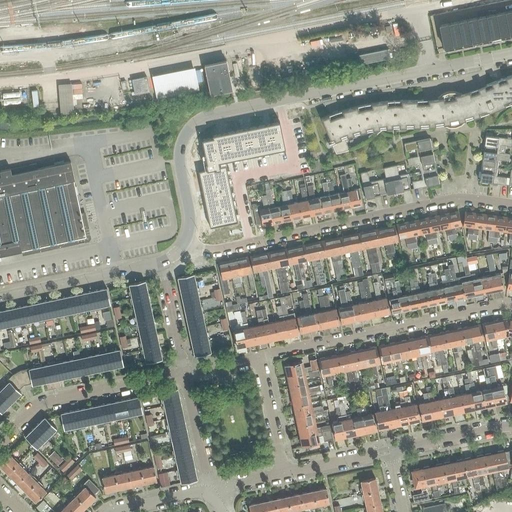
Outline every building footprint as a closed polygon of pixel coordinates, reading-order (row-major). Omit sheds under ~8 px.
[(505,12),(496,14),(501,41),(510,39),(510,40),(511,40),(510,39),(511,39),(505,12)] [(496,14),(486,16),(492,43),(501,41),(501,42),(501,41),(496,14)] [(486,16),(477,18),(482,45),(491,43),(491,44),(492,44),(492,43),(486,16)] [(477,18),(467,20),(473,47),(482,45),(482,46),(482,45),(477,18)] [(467,20),(458,22),(463,49),(472,47),(473,48),(473,47),(467,20)] [(458,22),(448,24),(454,51),(463,49),(463,50),(464,50),(463,49),(458,22)] [(444,48),(444,52),(445,53),(454,51),(454,52),(454,51),(448,24),(440,25),(439,25),(442,39),(443,48),(444,48)] [(390,58),(388,49),(358,55),(359,60),(360,64),(390,58)] [(226,61),(204,65),(209,91),(210,95),(232,90),(231,86),(231,82),(230,79),(226,61)] [(195,71),(153,79),(157,99),(199,90),(195,71)] [(414,100),(408,100),(401,100),(395,101),(389,101),(383,102),(379,102),(374,103),(370,103),(364,104),(358,106),(351,108),(345,109),(341,110),(337,112),(330,114),(326,116),(320,118),(336,154),(337,153),(341,153),(344,152),(349,150),(345,138),(352,135),(360,133),(368,131),(376,130),(384,129),(392,128),(400,127),(415,127),(425,127),(437,125),(443,125),(449,127),(455,127),(461,124),(465,120),(476,117),(483,115),(484,114),(491,112),(503,107),(509,104),(511,103),(511,75),(486,85),(468,91),(460,94),(454,92),(448,92),(442,94),(438,98),(432,99),(423,100),(414,100)] [(149,92),(146,80),(146,77),(132,80),(135,95),(149,92)] [(83,79),(60,81),(62,109),(75,108),(74,89),(83,88),(83,79)] [(207,170),(198,172),(210,227),(237,222),(226,166),(220,167),(219,162),(285,149),(279,122),(213,135),(213,137),(202,140),(207,164),(206,164),(207,170)] [(500,145),(511,147),(511,139),(485,136),(483,151),(499,153),(500,145)] [(404,144),(405,151),(416,149),(417,156),(417,157),(433,154),(430,139),(404,144)] [(509,161),(510,154),(499,153),(483,151),(481,166),(497,168),(498,160),(509,161)] [(407,159),(408,163),(408,166),(419,164),(421,172),(436,168),(433,154),(417,157),(417,156),(407,159)] [(318,160),(311,161),(314,172),(320,170),(318,160)] [(71,162),(55,165),(37,169),(36,163),(29,165),(29,166),(32,165),(33,170),(11,174),(10,169),(11,169),(10,169),(0,171),(0,172),(1,176),(0,176),(0,256),(22,252),(21,251),(53,244),(62,242),(62,240),(73,238),(73,240),(86,237),(85,232),(73,180),(75,180),(71,162)] [(395,193),(410,190),(407,174),(399,176),(396,165),(390,167),(395,193)] [(497,168),(481,166),(479,181),(492,183),(492,184),(497,185),(497,184),(509,185),(506,184),(507,178),(496,176),(497,168)] [(385,179),(377,180),(381,196),(395,193),(390,167),(383,168),(384,172),(385,179)] [(413,189),(422,187),(422,188),(427,187),(427,186),(439,183),(436,168),(421,172),(422,180),(412,182),(413,189)] [(367,172),(360,173),(366,199),(381,196),(377,180),(369,182),(367,172)] [(340,175),(341,179),(343,192),(339,193),(342,210),(350,209),(349,208),(352,207),(346,179),(345,174),(340,175)] [(321,183),(324,196),(320,197),(323,214),(330,213),(330,212),(333,211),(326,182),(326,179),(325,179),(325,178),(321,179),(322,183),(321,183)] [(358,189),(354,190),(353,190),(350,178),(346,179),(352,207),(354,207),(362,206),(362,205),(358,189)] [(334,194),(332,181),(331,181),(326,182),(333,211),(335,211),(335,212),(342,210),(339,193),(334,194)] [(311,216),(310,211),(304,183),(299,185),(300,188),(302,201),(298,202),(302,219),(309,217),(309,216),(311,216)] [(307,187),(312,210),(313,215),(317,215),(318,215),(323,214),(320,197),(316,198),(315,193),(313,193),(312,186),(307,187)] [(285,188),(286,191),(292,220),(294,219),(294,220),(302,219),(298,202),(293,203),(290,190),(289,187),(285,188)] [(266,195),(273,224),(275,224),(282,223),(279,206),(274,207),(272,194),(270,189),(265,190),(266,195)] [(284,205),(279,206),(282,223),(290,221),(289,220),(292,220),(286,191),(281,192),(284,205)] [(262,222),(263,226),(263,227),(270,226),(270,225),(273,224),(266,195),(262,196),(265,209),(259,210),(259,208),(255,204),(252,204),(253,209),(256,224),(262,222)] [(458,212),(448,214),(452,235),(457,234),(455,227),(460,226),(461,226),(461,225),(458,212)] [(465,212),(463,226),(468,227),(467,234),(472,235),(475,214),(465,212)] [(448,214),(437,216),(441,231),(446,229),(447,236),(452,235),(448,214)] [(475,214),(472,235),(477,236),(478,228),(484,229),(486,215),(475,214)] [(486,215),(484,229),(489,229),(488,237),(493,238),(496,216),(486,215)] [(437,216),(427,218),(432,239),(437,238),(435,232),(440,231),(441,231),(437,216)] [(496,216),(493,238),(498,238),(499,231),(504,231),(506,218),(496,216)] [(427,218),(417,221),(420,235),(425,234),(427,240),(432,239),(427,218)] [(417,221),(407,223),(411,244),(416,243),(415,236),(420,235),(417,221)] [(407,223),(396,225),(397,230),(400,239),(405,238),(406,245),(411,244),(407,223)] [(398,241),(396,230),(395,225),(388,227),(388,228),(386,228),(386,227),(385,227),(392,259),(396,258),(393,242),(398,241)] [(383,228),(376,229),(380,245),(384,244),(388,260),(392,259),(385,227),(385,228),(385,229),(383,229),(383,228)] [(375,246),(379,245),(380,245),(376,229),(370,231),(371,232),(368,232),(368,231),(367,231),(374,262),(378,262),(375,246)] [(359,233),(362,249),(367,248),(370,263),(374,262),(367,231),(367,232),(365,233),(365,232),(359,233)] [(350,235),(359,276),(363,275),(357,250),(362,249),(359,233),(353,234),(353,235),(351,236),(350,235)] [(341,237),(344,253),(349,252),(354,277),(359,276),(350,235),(349,235),(349,236),(347,237),(347,236),(341,237)] [(332,239),(341,278),(340,275),(344,274),(340,253),(344,253),(341,237),(335,238),(335,239),(333,240),(333,239),(332,239)] [(331,255),(337,281),(341,280),(341,278),(332,239),(331,239),(332,240),(330,240),(329,239),(323,241),(326,256),(331,255)] [(319,274),(323,273),(319,258),(325,257),(321,241),(315,243),(315,244),(313,244),(313,243),(312,243),(319,274)] [(319,274),(312,243),(311,243),(312,244),(310,245),(309,244),(303,245),(306,261),(311,260),(314,275),(315,275),(319,274)] [(295,247),(294,247),(301,278),(305,277),(302,262),(306,261),(303,245),(297,246),(297,247),(295,248),(295,247)] [(293,264),(297,279),(301,278),(294,247),(294,248),(292,249),(292,248),(285,249),(289,265),(293,264)] [(284,266),(289,265),(285,249),(280,250),(280,251),(278,252),(277,251),(286,292),(291,291),(290,288),(289,289),(284,266)] [(274,251),(268,253),(271,268),(276,267),(279,283),(278,283),(280,293),(286,292),(277,251),(276,251),(276,252),(274,252),(274,251)] [(260,254),(259,254),(266,286),(267,295),(268,295),(269,298),(272,297),(270,288),(269,288),(268,285),(270,285),(266,269),(271,268),(268,253),(262,254),(262,255),(260,255),(260,254)] [(250,256),(251,261),(253,272),(258,271),(261,287),(266,286),(259,254),(258,255),(259,256),(256,256),(256,255),(250,256)] [(504,289),(503,284),(502,281),(506,280),(508,266),(502,266),(503,273),(500,274),(500,273),(495,274),(494,270),(495,269),(492,254),(486,255),(488,265),(494,291),(496,291),(496,292),(504,290),(503,289),(504,289)] [(476,256),(466,258),(468,265),(475,264),(477,263),(476,257),(476,256)] [(255,289),(249,262),(248,257),(238,259),(241,275),(247,274),(250,290),(255,289)] [(241,275),(238,259),(228,261),(232,277),(233,284),(243,282),(241,275)] [(219,263),(219,266),(220,270),(225,294),(229,293),(226,278),(232,277),(228,261),(219,263)] [(219,263),(217,264),(217,268),(218,271),(223,295),(225,294),(220,270),(219,266),(219,263)] [(404,269),(402,263),(393,265),(394,271),(404,269)] [(449,268),(448,268),(455,300),(459,299),(460,300),(463,299),(463,298),(465,298),(460,277),(456,278),(453,264),(448,265),(449,268)] [(463,266),(464,269),(465,276),(460,277),(465,298),(465,299),(472,297),(472,296),(474,296),(468,268),(469,268),(468,265),(463,266)] [(485,276),(481,277),(484,294),(492,293),(491,292),(494,291),(488,265),(483,266),(485,276)] [(430,290),(425,291),(428,305),(429,305),(430,306),(433,305),(434,304),(437,304),(431,274),(429,266),(426,267),(428,279),(429,284),(428,284),(430,290)] [(481,277),(476,278),(473,267),(469,268),(468,268),(474,296),(477,295),(477,296),(484,294),(481,277)] [(442,281),(443,287),(446,302),(447,301),(448,302),(451,301),(452,300),(455,300),(448,268),(445,269),(447,280),(442,281)] [(434,273),(431,274),(437,304),(441,303),(441,304),(445,303),(445,302),(446,302),(443,287),(438,288),(437,282),(436,282),(434,273)] [(196,288),(193,274),(178,278),(181,291),(196,288)] [(388,299),(391,308),(392,313),(393,313),(394,314),(397,313),(398,312),(401,311),(394,282),(393,274),(383,276),(386,288),(392,287),(393,292),(392,292),(393,298),(388,299)] [(301,278),(302,283),(303,288),(312,286),(311,280),(306,281),(305,277),(301,278)] [(416,277),(412,278),(419,307),(423,307),(423,308),(427,307),(427,306),(428,305),(425,291),(420,292),(419,286),(418,286),(416,277)] [(416,308),(419,307),(412,278),(409,279),(411,288),(410,288),(411,294),(407,295),(410,309),(411,309),(412,310),(415,309),(416,308)] [(376,299),(371,301),(367,279),(357,281),(361,280),(362,280),(370,318),(373,317),(373,318),(380,317),(380,316),(376,299)] [(362,280),(361,280),(357,281),(362,303),(357,304),(361,321),(368,319),(368,318),(370,318),(362,280)] [(129,284),(132,298),(148,295),(145,281),(129,284)] [(398,281),(394,282),(401,311),(404,311),(405,311),(409,311),(409,310),(410,309),(407,295),(402,296),(400,290),(398,281)] [(390,314),(386,297),(381,298),(378,282),(373,283),(376,299),(380,316),(382,315),(382,316),(390,315),(390,314)] [(181,291),(183,304),(199,301),(196,288),(181,291)] [(110,305),(107,289),(93,291),(97,307),(110,305)] [(343,307),(338,308),(341,324),(342,325),(349,323),(351,322),(345,292),(344,290),(340,291),(343,307)] [(84,310),(97,307),(93,291),(80,294),(84,310)] [(349,291),(345,292),(351,322),(354,322),(361,321),(357,304),(352,305),(349,291)] [(320,330),(316,312),(312,313),(307,293),(302,294),(303,300),(310,331),(312,330),(313,331),(320,330)] [(80,294),(68,297),(71,313),(84,310),(80,294)] [(132,298),(135,311),(151,308),(148,295),(132,298)] [(339,325),(338,320),(336,308),(330,310),(327,295),(323,296),(330,327),(332,326),(332,327),(339,326),(339,325)] [(298,334),(297,330),(294,313),(288,314),(286,305),(287,304),(285,296),(279,298),(281,305),(288,336),(290,335),(290,336),(298,334)] [(330,327),(323,296),(318,297),(321,311),(316,312),(320,330),(327,328),(327,327),(330,327)] [(58,316),(71,313),(68,297),(55,300),(58,316)] [(45,318),(47,326),(53,325),(52,317),(58,316),(55,300),(42,302),(45,318)] [(296,317),(299,328),(300,333),(300,334),(308,332),(308,331),(310,331),(303,300),(299,301),(302,316),(296,317)] [(183,304),(186,317),(202,313),(199,301),(183,304)] [(33,321),(45,318),(42,302),(29,305),(33,321)] [(33,321),(29,305),(16,308),(20,324),(33,321)] [(247,344),(240,314),(239,309),(238,305),(232,306),(235,318),(237,319),(238,323),(233,331),(237,348),(245,346),(245,345),(247,344)] [(279,320),(274,322),(278,339),(285,337),(285,336),(288,336),(281,305),(276,306),(279,320)] [(3,311),(7,327),(20,324),(16,308),(3,311)] [(135,311),(138,324),(153,321),(151,308),(135,311)] [(265,309),(261,310),(267,340),(270,340),(270,341),(278,339),(274,322),(268,323),(265,309)] [(258,325),(253,326),(257,343),(265,342),(265,341),(267,340),(261,310),(255,311),(258,325)] [(186,317),(189,330),(205,326),(202,313),(186,317)] [(244,313),(240,314),(247,344),(249,344),(249,345),(257,343),(253,326),(248,327),(246,317),(245,317),(244,313)] [(495,338),(504,336),(505,336),(505,334),(507,318),(501,319),(502,320),(499,321),(499,320),(492,321),(492,322),(495,338)] [(111,319),(105,320),(107,327),(107,328),(114,326),(113,319),(111,319)] [(138,324),(140,337),(156,334),(153,321),(138,324)] [(482,325),(483,329),(486,340),(491,339),(492,344),(493,348),(497,347),(496,343),(495,338),(492,322),(490,323),(490,322),(482,324),(482,325)] [(483,339),(481,330),(480,325),(480,324),(474,325),(474,326),(472,327),(472,326),(471,326),(479,365),(488,363),(487,359),(482,360),(481,356),(478,340),(483,339)] [(189,330),(192,343),(208,339),(205,326),(189,330)] [(469,342),(473,358),(468,359),(470,367),(479,365),(471,326),(470,326),(470,327),(468,328),(468,327),(462,328),(465,343),(469,342)] [(460,361),(463,360),(460,344),(465,343),(462,328),(456,329),(456,330),(454,331),(454,330),(453,330),(460,361)] [(452,346),(458,370),(462,369),(460,361),(453,330),(452,330),(453,331),(450,332),(450,331),(444,332),(447,347),(452,346)] [(442,364),(446,364),(442,348),(447,347),(444,332),(438,333),(439,334),(436,335),(436,334),(435,334),(442,364)] [(140,337),(143,350),(159,346),(156,334),(140,337)] [(427,337),(430,351),(434,350),(438,365),(442,365),(442,364),(435,334),(435,335),(433,335),(432,334),(427,336),(427,337)] [(419,338),(417,339),(422,362),(423,368),(427,367),(424,354),(430,352),(430,351),(427,337),(426,336),(419,337),(419,338)] [(416,356),(417,363),(422,362),(417,339),(415,339),(414,338),(407,340),(411,357),(416,356)] [(192,343),(195,356),(211,353),(208,339),(192,343)] [(402,363),(406,363),(405,358),(411,357),(407,340),(400,341),(400,342),(398,343),(402,363)] [(397,360),(398,364),(399,370),(403,369),(402,363),(398,343),(395,343),(395,342),(388,344),(388,345),(391,361),(397,360)] [(41,344),(37,345),(38,351),(41,363),(42,363),(45,362),(43,349),(51,348),(50,343),(41,344)] [(378,347),(379,351),(382,363),(387,362),(389,369),(393,368),(391,361),(388,345),(386,345),(386,344),(378,346),(378,347)] [(162,360),(159,346),(143,350),(146,363),(162,360)] [(380,363),(377,352),(376,347),(376,346),(368,348),(369,349),(366,350),(373,379),(378,378),(375,364),(380,363)] [(360,368),(366,366),(369,381),(373,380),(373,379),(366,350),(364,350),(364,349),(357,351),(360,368)] [(123,366),(120,350),(106,353),(110,369),(123,366)] [(79,351),(73,352),(74,360),(68,361),(71,377),(84,374),(81,358),(80,358),(79,351)] [(357,381),(356,373),(355,369),(360,368),(357,351),(349,352),(350,353),(347,354),(353,382),(357,381)] [(106,353),(93,355),(97,371),(110,369),(106,353)] [(341,372),(346,371),(349,383),(353,382),(347,354),(345,354),(345,353),(337,355),(341,372)] [(491,363),(500,361),(498,353),(489,355),(491,363)] [(84,374),(97,371),(93,355),(81,358),(84,374)] [(335,373),(341,372),(337,355),(330,356),(330,357),(328,358),(334,387),(338,386),(335,373)] [(318,360),(319,365),(322,376),(327,375),(330,388),(334,387),(328,358),(326,358),(325,357),(318,359),(318,360)] [(61,362),(60,358),(55,359),(56,364),(55,364),(58,380),(71,377),(68,361),(61,362)] [(312,371),(318,369),(316,359),(310,361),(311,366),(312,371)] [(287,374),(288,376),(312,371),(311,366),(303,368),(301,363),(302,363),(302,362),(285,366),(286,374),(287,374)] [(46,382),(42,367),(43,367),(42,363),(41,363),(35,364),(36,369),(29,370),(29,369),(21,370),(17,373),(24,385),(31,383),(32,385),(46,382)] [(55,364),(43,367),(42,367),(46,382),(58,380),(55,364)] [(503,386),(497,387),(495,378),(498,378),(496,366),(487,368),(490,380),(490,379),(495,404),(498,403),(498,404),(506,402),(504,394),(507,394),(508,385),(503,386)] [(490,380),(487,368),(483,369),(486,380),(485,380),(487,389),(482,390),(485,407),(493,405),(493,404),(495,404),(490,379),(490,380)] [(287,379),(289,386),(307,382),(306,377),(309,376),(309,378),(320,376),(318,369),(312,371),(288,376),(288,379),(287,379)] [(482,390),(475,392),(473,383),(472,383),(470,371),(467,372),(474,408),(477,408),(477,409),(485,407),(482,390)] [(467,372),(466,372),(462,373),(464,380),(465,384),(464,385),(466,393),(461,395),(464,412),(472,410),(472,409),(474,408),(467,372)] [(24,385),(17,373),(13,375),(6,381),(8,383),(0,391),(11,403),(21,393),(18,390),(24,385)] [(461,395),(454,396),(453,387),(452,387),(449,376),(446,377),(453,413),(456,412),(456,413),(464,412),(461,395)] [(445,398),(440,399),(444,416),(451,414),(451,413),(453,413),(446,377),(441,378),(444,389),(443,389),(445,398)] [(291,394),(292,396),(320,390),(319,385),(308,388),(307,382),(289,386),(290,394),(291,394)] [(396,407),(390,409),(386,387),(381,388),(382,396),(389,427),(391,426),(391,427),(399,425),(396,407)] [(418,404),(421,416),(422,421),(430,419),(430,418),(432,417),(426,387),(425,388),(425,387),(421,387),(424,402),(418,404)] [(429,387),(426,387),(432,417),(435,417),(435,418),(444,416),(440,399),(433,400),(431,392),(429,387)] [(161,392),(164,406),(180,402),(177,388),(161,392)] [(291,399),(293,406),(311,402),(310,397),(321,395),(320,390),(292,396),(292,399),(291,399)] [(2,413),(11,403),(0,391),(0,412),(1,413),(2,413)] [(403,391),(402,391),(398,392),(400,402),(399,402),(400,406),(396,407),(399,425),(407,424),(407,423),(409,422),(403,391)] [(412,423),(420,421),(416,403),(411,404),(409,396),(407,396),(406,391),(403,391),(409,422),(412,422),(412,423)] [(148,395),(141,397),(142,398),(143,405),(149,403),(148,396),(148,395)] [(380,411),(374,412),(378,430),(386,428),(386,427),(389,427),(382,396),(377,397),(380,411)] [(143,413),(139,397),(125,400),(129,416),(143,413)] [(113,403),(116,419),(129,416),(125,400),(113,403)] [(376,429),(375,424),(373,414),(367,415),(364,401),(360,402),(366,432),(368,431),(369,432),(376,430),(376,429)] [(164,406),(167,418),(183,415),(180,402),(164,406)] [(296,414),(296,416),(322,410),(321,406),(312,408),(311,402),(293,406),(295,414),(296,414)] [(360,402),(355,403),(358,417),(352,418),(356,435),(363,433),(363,432),(366,432),(360,402)] [(116,419),(113,403),(99,406),(103,421),(116,419)] [(346,415),(343,403),(339,404),(339,407),(345,436),(348,436),(356,435),(352,418),(351,414),(346,415)] [(97,423),(98,428),(104,427),(103,421),(99,406),(87,408),(90,424),(97,423)] [(331,423),(334,433),(335,438),(335,439),(343,438),(343,437),(345,436),(339,407),(335,407),(336,417),(337,421),(331,423)] [(74,411),(77,427),(90,424),(87,408),(74,411)] [(296,419),(297,426),(315,422),(314,417),(318,416),(317,415),(327,413),(326,410),(322,411),(322,410),(296,416),(297,419),(296,419)] [(74,411),(60,414),(64,430),(77,427),(74,411)] [(167,418),(170,431),(186,428),(183,415),(167,418)] [(45,417),(35,427),(46,439),(56,429),(45,417)] [(330,425),(316,428),(315,422),(297,426),(299,434),(300,434),(300,436),(321,431),(330,429),(330,425)] [(46,439),(35,427),(25,437),(36,449),(46,439)] [(170,431),(173,444),(188,441),(186,428),(170,431)] [(324,442),(333,440),(330,429),(321,431),(324,442)] [(321,431),(300,436),(301,438),(300,439),(302,447),(310,445),(311,449),(319,447),(318,443),(319,443),(324,442),(321,431)] [(173,444),(175,457),(191,454),(188,441),(173,444)] [(498,453),(494,454),(500,481),(505,480),(503,469),(508,468),(508,467),(511,467),(511,463),(511,450),(505,452),(505,450),(503,451),(498,452),(498,453)] [(54,451),(48,457),(57,466),(63,460),(54,451)] [(127,452),(123,452),(125,461),(132,459),(130,451),(127,452)] [(494,482),(495,482),(496,490),(502,489),(500,481),(494,454),(491,455),(490,453),(485,454),(485,455),(484,455),(487,473),(492,472),(494,482)] [(9,454),(0,462),(0,466),(8,474),(18,463),(9,454)] [(175,457),(178,470),(194,466),(191,454),(175,457)] [(479,485),(484,484),(482,474),(487,473),(484,455),(483,455),(477,456),(477,458),(474,458),(479,485)] [(467,477),(472,476),(475,491),(480,490),(480,489),(479,485),(474,458),(470,459),(470,458),(464,459),(463,459),(467,477)] [(460,492),(464,491),(462,478),(467,477),(463,459),(462,459),(456,460),(457,462),(453,463),(460,492)] [(446,481),(451,480),(454,493),(460,492),(453,463),(450,463),(449,462),(444,463),(443,464),(446,481)] [(18,463),(8,474),(17,483),(28,473),(18,463)] [(433,467),(438,494),(443,493),(441,482),(446,481),(443,464),(441,464),(436,465),(436,466),(433,467)] [(144,484),(157,481),(154,466),(140,469),(144,484)] [(197,480),(194,466),(178,470),(181,483),(197,480)] [(430,485),(433,498),(439,497),(438,494),(433,467),(429,468),(429,466),(423,467),(423,468),(422,468),(422,469),(426,486),(430,485)] [(140,469),(128,472),(131,487),(144,484),(140,469)] [(412,496),(413,502),(429,499),(426,486),(422,469),(419,470),(418,469),(413,470),(412,470),(415,487),(420,486),(421,490),(422,490),(422,493),(412,496)] [(118,489),(131,487),(128,472),(127,472),(115,475),(118,489)] [(158,474),(161,487),(170,485),(167,472),(158,474)] [(28,473),(17,483),(26,493),(37,482),(28,473)] [(115,475),(102,478),(103,485),(105,492),(118,489),(115,475)] [(65,477),(61,481),(65,485),(70,481),(65,477)] [(363,494),(378,491),(375,478),(361,481),(363,494)] [(76,496),(86,507),(96,497),(93,495),(99,489),(88,479),(82,485),(85,487),(76,496)] [(37,482),(26,493),(36,502),(46,492),(37,482)] [(316,506),(329,503),(326,488),(313,491),(316,506)] [(56,502),(61,496),(53,489),(48,495),(56,502)] [(303,509),(316,506),(313,491),(300,494),(303,509)] [(381,504),(378,491),(363,494),(366,507),(381,504)] [(290,511),(303,509),(300,494),(287,497),(290,511)] [(76,496),(66,505),(72,511),(80,511),(86,507),(76,496)] [(277,511),(287,511),(290,511),(287,497),(275,500),(277,511)] [(43,500),(36,507),(40,511),(41,511),(48,505),(43,500)] [(263,511),(277,511),(275,500),(262,502),(263,511)] [(250,511),(263,511),(262,502),(249,505),(250,511)]
